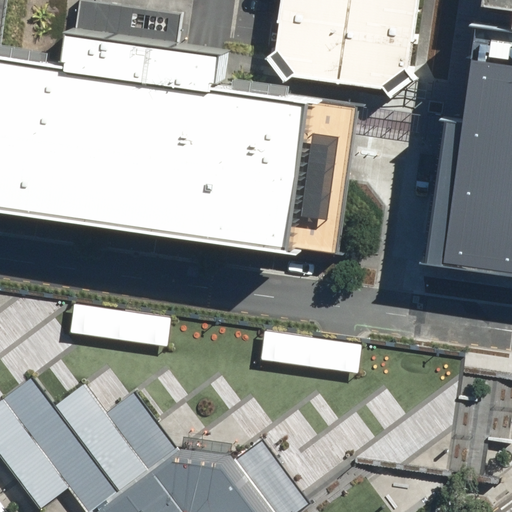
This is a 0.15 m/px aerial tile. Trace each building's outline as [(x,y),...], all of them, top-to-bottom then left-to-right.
[(285,0),(279,52),(291,70),(385,84),(412,66),(420,0),(285,0)] [(511,0),(476,0),(476,6),(511,10),(511,0)] [(511,37),(472,32),(438,270),(511,280),(511,37)] [(0,64),(0,209),(340,255),(353,157),(359,108),(215,89),(220,55),(208,54),(58,34),(53,71),(0,64)] [(84,511),(250,511),(211,463),(163,454),(84,511)] [(398,511),(389,501),(375,511),(398,511)]
